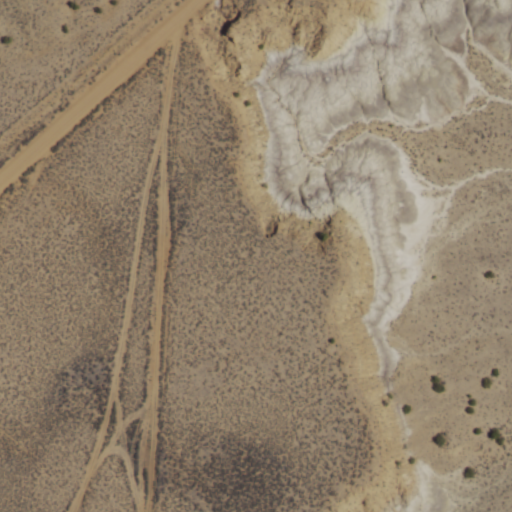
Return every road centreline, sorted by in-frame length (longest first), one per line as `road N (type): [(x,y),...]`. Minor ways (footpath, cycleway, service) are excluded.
road 1 (track): [(146,511),(163,130),(176,14)]
road 2 (tertiary): [(0,179),(192,0)]
